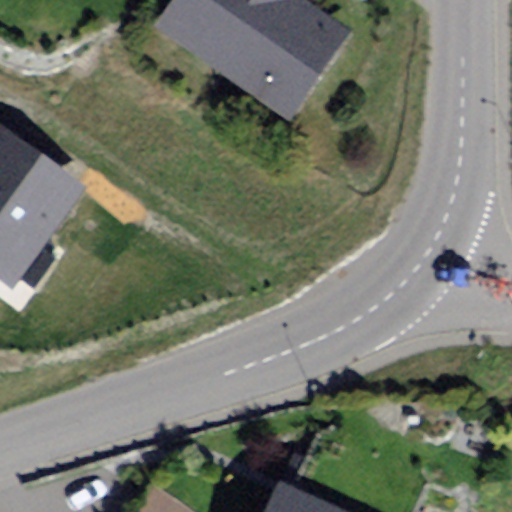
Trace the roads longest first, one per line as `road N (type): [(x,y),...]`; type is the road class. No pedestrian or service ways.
road 1 (tertiary): [(0,452),(246,370),(346,326),(425,257)]
road 2 (tertiary): [(425,257),(449,187),(455,0)]
